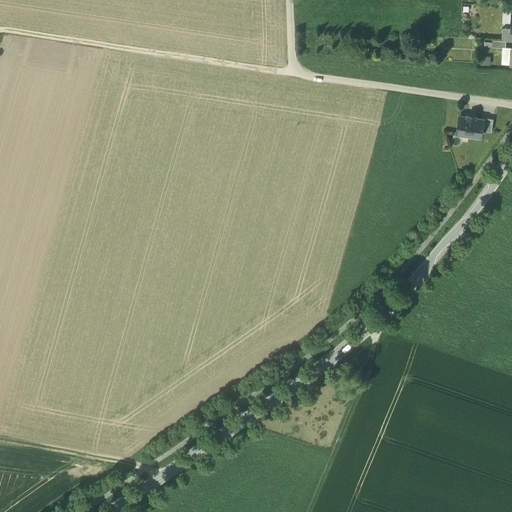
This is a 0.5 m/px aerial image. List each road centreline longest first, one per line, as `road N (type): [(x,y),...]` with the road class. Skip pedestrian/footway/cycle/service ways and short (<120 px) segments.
road 1 (unclassified): [(111,511),(387,309),(511,154)]
road 2 (track): [(293,73),(0,30)]
road 3 (track): [(290,0),(293,73),(511,106)]
road 4 (track): [(372,322),(376,344),(309,511)]
road 5 (track): [(0,447),(161,476)]
